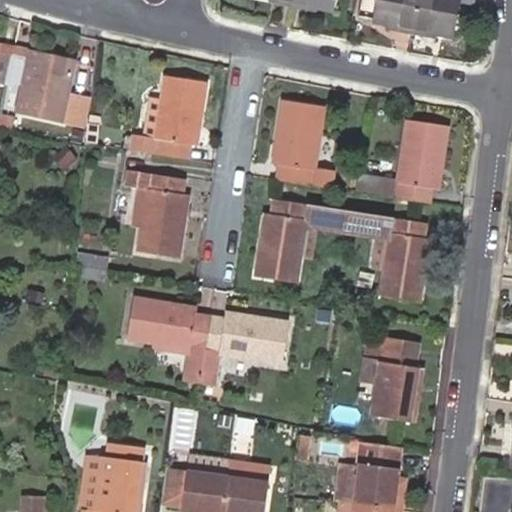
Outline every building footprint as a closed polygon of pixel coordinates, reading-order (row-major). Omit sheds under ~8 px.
[(292,0),(292,6),(305,9),(306,5),(317,7),(333,10),(335,0),(292,0)] [(395,31),(412,34),(418,0),(375,0),(372,23),(388,27),(396,28),(395,31)] [(418,0),(412,34),(426,37),(426,33),(434,34),(454,39),(460,0),(418,0)] [(0,78),(8,80),(14,50),(0,46),(0,78)] [(75,63),(14,50),(8,80),(24,84),(18,111),(80,124),(86,97),(68,93),(75,63)] [(130,136),(128,149),(188,160),(190,145),(197,146),(207,84),(165,76),(162,99),(156,139),(142,136),(131,134),(130,136)] [(156,139),(162,99),(149,97),(142,136),(156,139)] [(279,165),(277,180),(330,188),(332,174),(315,171),(325,108),(283,101),(273,164),(279,165)] [(0,127),(10,129),(13,118),(0,115),(0,127)] [(359,175),(356,192),(428,204),(431,189),(439,190),(448,128),(406,121),(396,181),(359,175)] [(98,125),(87,123),(85,142),(96,144),(98,125)] [(128,149),(130,136),(124,136),(122,148),(128,149)] [(66,146),(52,157),(64,171),(77,160),(66,146)] [(124,160),(123,169),(130,171),(130,170),(145,173),(146,163),(124,160)] [(147,190),(140,230),(137,252),(178,259),(190,196),(183,195),(185,181),(145,173),(130,170),(130,171),(127,186),(137,188),(147,190)] [(131,228),(140,230),(147,190),(137,188),(131,228)] [(317,230),(349,235),(353,214),(273,201),(271,214),(265,213),(256,278),(296,284),(300,258),(305,228),(317,230)] [(353,214),(349,235),(374,239),(386,241),(381,271),(377,296),(420,304),(431,240),(423,238),(425,225),(353,214)] [(312,260),(317,230),(305,228),(300,258),(312,260)] [(386,241),(374,239),(369,269),(381,271),(386,241)] [(78,253),(76,264),(83,266),(106,269),(108,258),(78,253)] [(104,281),(106,269),(83,266),(81,278),(104,281)] [(203,370),(211,317),(195,314),(196,308),(133,298),(126,339),(152,343),(189,349),(186,367),(203,370)] [(203,370),(200,385),(213,387),(218,354),(230,356),(254,360),(281,364),(288,323),(225,313),(224,318),(211,317),(203,370)] [(384,344),(380,360),(373,403),(370,416),(414,423),(423,368),(416,367),(420,343),(385,337),(384,344)] [(364,356),(380,360),(384,344),(366,341),(364,356)] [(189,349),(152,343),(151,350),(187,356),(189,349)] [(253,369),(254,360),(230,356),(229,365),(253,369)] [(373,403),(380,360),(364,356),(356,400),(373,403)] [(309,437),(298,435),(294,460),(306,462),(309,437)] [(398,479),(403,446),(363,438),(359,466),(353,505),(400,511),(403,498),(394,497),(398,479)] [(110,458),(122,460),(124,447),(112,445),(110,458)] [(110,458),(103,457),(100,474),(83,471),(78,509),(87,510),(86,511),(136,511),(144,463),(142,463),(144,451),(124,447),(122,460),(110,458)] [(87,454),(83,471),(100,474),(103,457),(87,454)] [(228,477),(230,462),(190,456),(188,471),(228,477)] [(252,465),(230,462),(228,477),(223,511),(263,511),(267,482),(250,480),(252,465)] [(353,505),(359,466),(341,463),(334,502),(338,503),(353,505)] [(188,471),(167,468),(162,505),(179,508),(179,511),(184,511),(223,511),(228,477),(188,471)] [(406,480),(398,479),(394,497),(403,498),(406,480)] [(41,511),(41,499),(22,499),(22,511),(41,511)] [(352,511),(353,505),(338,503),(337,511),(352,511)]
